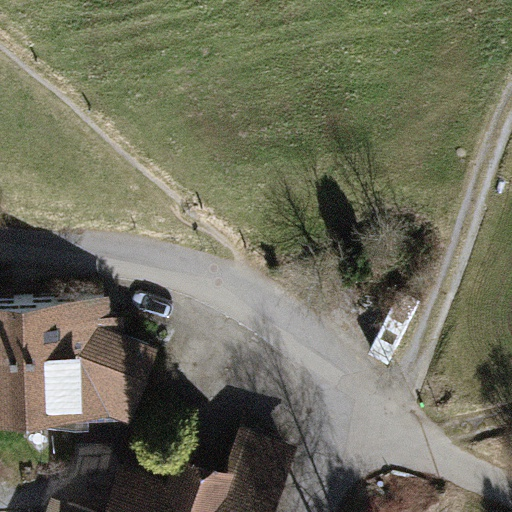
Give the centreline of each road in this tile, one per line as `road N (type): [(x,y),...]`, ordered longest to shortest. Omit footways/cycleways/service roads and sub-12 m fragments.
road 1 (residential): [(394,418),(246,293),(132,257),(0,240)]
road 2 (track): [(394,418),(490,193),(511,119)]
road 3 (unclassified): [(511,488),(394,418)]
road 4 (residential): [(314,511),(326,485),(394,418)]
